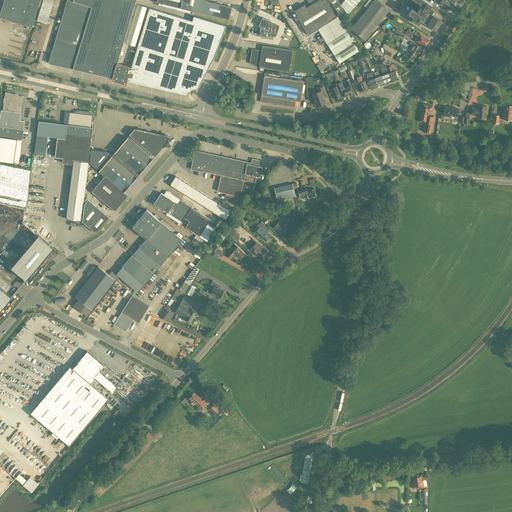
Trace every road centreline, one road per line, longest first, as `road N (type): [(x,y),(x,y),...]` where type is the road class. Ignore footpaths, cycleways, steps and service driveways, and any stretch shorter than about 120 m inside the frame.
road 1 (unclassified): [(357,202),(296,155),(199,133),(109,234),(56,268),(31,297)]
road 2 (unclassified): [(326,455),(363,282),(340,228)]
road 3 (secondary): [(179,379),(269,274),(340,228)]
road 4 (secondary): [(70,511),(179,379)]
road 5 (unclassified): [(31,297),(179,379)]
road 6 (residential): [(401,96),(383,91),(296,116),(239,111)]
road 7 (unclassified): [(349,472),(511,449)]
road 8 (primary): [(204,122),(359,157)]
road 9 (primary): [(361,149),(206,114)]
